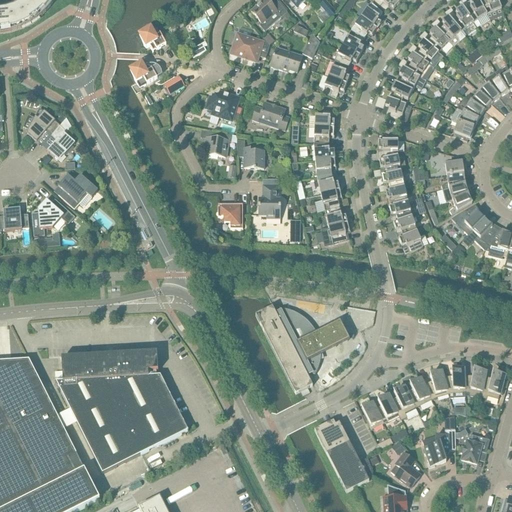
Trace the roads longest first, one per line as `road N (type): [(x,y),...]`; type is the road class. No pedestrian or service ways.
road 1 (residential): [(244,188),(202,184),(176,129),(186,96),(214,68)]
road 2 (tertiary): [(0,314),(173,299)]
road 3 (unclassified): [(173,299),(177,275),(114,146)]
road 4 (tertiary): [(173,299),(198,315),(259,434)]
road 5 (residential): [(358,117),(214,68)]
road 6 (residential): [(437,0),(383,59),(358,117)]
road 7 (residential): [(358,117),(356,155),(378,255)]
road 8 (residential): [(259,434),(339,397),(376,361)]
road 9 (residential): [(376,361),(399,363),(452,347),(511,353)]
road 10 (residential): [(484,160),(358,117)]
